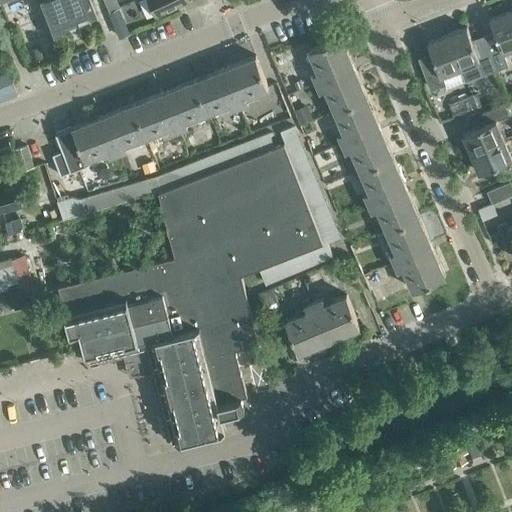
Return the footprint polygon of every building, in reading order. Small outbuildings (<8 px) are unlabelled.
[(91,0),(37,0),(51,34),(68,27),(72,30),(76,28),(77,24),(97,16),(91,0)] [(116,0),(104,0),(109,11),(119,7),(116,0)] [(149,0),(156,13),(182,1),(186,10),(207,0),(149,0)] [(120,7),(109,12),(114,23),(125,19),(120,7)] [(487,46),(496,70),(508,65),(503,52),(511,48),(511,18),(509,11),(490,19),(498,42),(487,46)] [(467,27),(448,34),(460,68),(465,81),(485,74),(496,70),(487,46),(475,50),(467,27)] [(434,56),(421,61),(432,88),(445,83),(442,75),(460,68),(448,34),(428,41),(434,56)] [(318,81),(354,66),(341,35),(310,48),(319,70),(314,72),(318,81)] [(225,67),(240,105),(249,102),(247,96),(268,87),(256,55),(225,67)] [(354,66),(318,81),(322,90),(327,88),(336,109),(367,95),(354,66)] [(225,67),(195,79),(208,112),(230,103),(232,108),(240,105),(225,67)] [(0,84),(0,98),(19,92),(11,69),(0,72),(0,79),(2,84),(0,84)] [(208,112),(195,79),(165,91),(179,128),(189,125),(186,120),(208,112)] [(134,103),(147,135),(168,127),(170,132),(179,128),(165,91),(134,103)] [(449,102),(454,115),(478,105),(473,93),(449,102)] [(336,109),(345,130),(340,133),(344,141),(380,125),(367,95),(336,109)] [(104,115),(119,152),(127,149),(125,143),(147,135),(134,103),(104,115)] [(472,153),(504,139),(497,120),(509,115),(504,104),(482,113),(486,124),(464,133),(472,153)] [(308,107),(297,112),(302,124),(313,119),(308,107)] [(74,127),(87,158),(108,150),(110,156),(119,152),(104,115),(74,127)] [(64,219),(65,219),(158,193),(175,256),(59,285),(71,335),(81,333),(88,362),(130,351),(131,356),(145,364),(148,366),(153,365),(173,441),(227,427),(223,411),(245,406),(242,396),(248,395),(237,349),(243,347),(260,343),(246,289),(242,274),(260,267),(266,283),(334,255),(328,240),(340,236),(295,124),(278,130),(283,143),(276,146),(274,140),(276,138),(274,131),(157,176),(78,199),(73,197),(59,201),(64,219)] [(380,125),(344,141),(348,151),(353,148),(362,169),(393,155),(380,125)] [(73,170),(89,164),(87,158),(74,127),(56,134),(63,151),(53,155),(62,175),(73,170)] [(511,157),(504,139),(472,153),(480,172),(502,163),(507,174),(511,172),(511,157)] [(21,169),(35,165),(29,144),(15,147),(21,169)] [(393,155),(362,169),(371,190),(366,193),(369,201),(406,185),(393,155)] [(145,173),(157,169),(154,160),(142,163),(145,173)] [(487,191),(492,202),(511,194),(511,185),(510,181),(487,191)] [(406,185),(369,201),(374,211),(379,208),(388,229),(419,215),(406,185)] [(0,210),(24,204),(20,188),(0,193),(0,210)] [(481,205),(484,216),(499,213),(496,202),(481,205)] [(419,215),(388,229),(397,250),(392,253),(395,261),(432,245),(419,215)] [(20,218),(6,222),(9,233),(23,229),(20,218)] [(505,222),(496,226),(506,250),(511,247),(511,225),(507,227),(505,222)] [(432,245),(395,261),(399,270),(405,267),(414,289),(445,276),(432,245)] [(0,289),(2,289),(20,283),(21,286),(35,282),(26,253),(13,257),(12,255),(0,258),(0,289)] [(270,288),(258,293),(266,311),(278,306),(270,288)] [(373,294),(372,295),(377,305),(386,301),(382,291),(373,294)] [(9,295),(12,308),(25,305),(21,292),(9,295)] [(313,301),(329,338),(360,324),(346,293),(324,302),(322,297),(313,301)] [(306,310),(285,319),(289,327),(296,342),(300,351),(329,338),(313,301),(304,305),(306,310)] [(285,319),(275,324),(285,347),(296,342),(289,327),(285,319)] [(467,443),(442,452),(448,467),(457,463),(458,464),(468,460),(465,453),(470,451),(467,443)]
